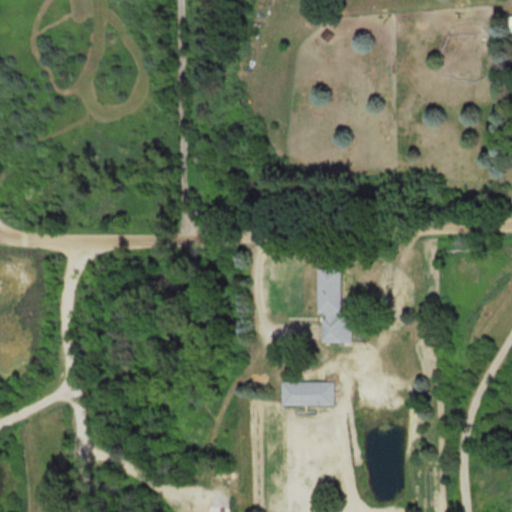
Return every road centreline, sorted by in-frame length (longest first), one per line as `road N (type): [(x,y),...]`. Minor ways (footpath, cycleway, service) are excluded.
road 1 (residential): [(511,219),(89,238)]
road 2 (residential): [(89,238),(71,295),(91,511)]
road 3 (residential): [(511,332),(463,427),(462,511)]
